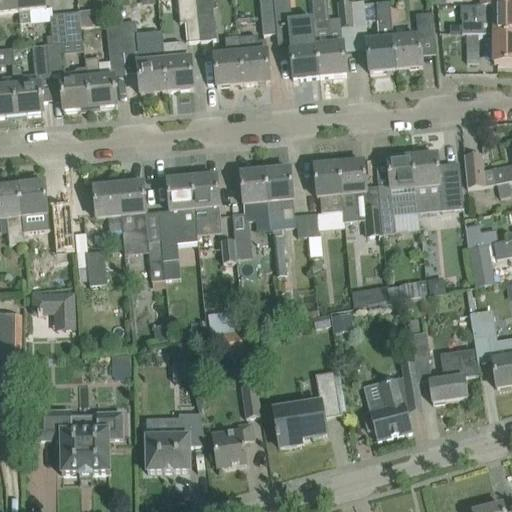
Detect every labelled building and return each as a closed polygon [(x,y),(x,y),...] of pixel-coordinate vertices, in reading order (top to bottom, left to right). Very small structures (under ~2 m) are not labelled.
[(21,28),(18,0),(0,0),(0,17),(19,16),(20,28),(21,28)] [(18,0),(21,28),(31,27),(31,14),(46,13),(44,0),(18,0)] [(201,45),(196,0),(157,0),(158,1),(162,3),(170,2),(172,0),(177,0),(180,27),(186,26),(188,46),(201,45)] [(196,0),(201,45),(216,43),(211,0),(196,0)] [(260,0),(264,38),(277,37),(273,0),(260,0)] [(321,81),(313,4),(312,0),(301,0),(298,0),(302,51),(290,52),(293,84),(321,81)] [(511,0),(480,0),(481,8),(494,9),(511,8),(511,0)] [(333,48),(331,32),(329,2),(313,4),(321,81),(346,79),(343,47),(333,48)] [(391,16),(390,6),(364,8),(364,6),(351,7),(354,30),(366,29),(366,27),(378,25),(380,44),(366,45),(369,76),(396,74),(393,42),(392,27),(391,16)] [(341,32),(354,30),(351,7),(339,9),(341,32)] [(511,8),(494,9),(481,8),(478,8),(477,23),(462,23),(462,38),(467,38),(478,38),(494,38),(511,37),(511,8)] [(68,47),(82,46),(80,27),(80,21),(79,16),(65,17),(68,47)] [(54,49),(62,48),(62,47),(68,47),(65,17),(51,18),(54,49)] [(417,18),(420,40),(434,39),(432,17),(417,18)] [(137,36),(136,25),(122,26),(125,57),(139,55),(140,67),(138,67),(141,98),(167,96),(161,34),(137,36)] [(112,80),(114,80),(127,78),(125,57),(122,26),(106,28),(110,65),(112,80)] [(164,47),(162,34),(161,34),(167,96),(194,93),(190,51),(183,45),(164,47)] [(494,67),(511,66),(511,37),(494,38),(494,67)] [(467,38),(467,52),(478,52),(478,38),(467,38)] [(258,44),(258,39),(239,41),(244,88),(270,86),(267,54),(266,55),(265,43),(258,44)] [(396,74),(423,71),(421,51),(420,40),(393,42),(396,74)] [(217,91),(244,88),(239,41),(225,43),(226,58),(214,60),(217,91)] [(62,48),(54,49),(48,49),(50,79),(60,78),(65,77),(64,77),(62,48)] [(36,80),(50,79),(48,49),(33,51),(36,80)] [(0,68),(16,67),(14,53),(0,54),(0,68)] [(87,72),(91,114),(118,111),(114,80),(112,80),(100,81),(98,62),(86,63),(87,72)] [(81,115),(91,114),(87,72),(78,73),(76,76),(77,83),(61,85),(64,116),(81,115)] [(23,88),(22,80),(13,81),(17,121),(44,118),(41,87),(23,88)] [(0,122),(17,121),(13,81),(2,82),(3,90),(0,90),(0,122)] [(439,169),(437,158),(413,161),(416,192),(418,208),(419,217),(419,218),(464,213),(459,167),(439,169)] [(468,192),(485,190),(482,159),(465,160),(468,192)] [(416,192),(413,161),(388,163),(390,190),(379,191),(383,238),(396,237),(394,220),(419,217),(418,208),(416,192)] [(383,238),(379,191),(366,192),(364,166),(339,168),(344,215),(345,226),(365,224),(366,242),(383,240),(383,238)] [(314,170),(316,190),(317,201),(321,201),(322,217),(344,215),(339,168),(314,170)] [(497,189),(498,188),(509,186),(511,185),(511,169),(494,173),(497,189)] [(266,175),(272,233),(298,230),(299,241),(309,240),(307,219),(295,220),(290,173),(266,175)] [(241,177),(243,197),(244,208),(245,225),(257,224),(258,234),(272,233),(266,175),(241,177)] [(217,180),(192,182),(197,238),(222,236),(220,211),(219,200),(217,180)] [(164,265),(180,264),(178,248),(198,246),(197,238),(192,182),(167,184),(170,215),(159,217),(164,265)] [(22,222),(48,220),(45,187),(19,190),(22,222)] [(122,220),(124,237),(125,248),(148,246),(152,285),(165,284),(164,265),(159,217),(146,218),(143,187),(119,189),(122,220)] [(124,237),(122,220),(119,189),(94,192),(97,223),(109,222),(110,238),(124,237)] [(24,248),(23,236),(22,222),(19,190),(0,191),(0,224),(8,224),(10,249),(24,248)] [(318,218),(307,219),(309,240),(311,259),(323,258),(321,240),(320,240),(318,218)] [(64,251),(64,233),(49,233),(50,252),(64,251)] [(242,234),(234,235),(236,251),(244,250),(248,246),(247,242),(247,238),(242,234)] [(283,240),(274,241),(277,281),(287,280),(283,240)] [(235,247),(235,244),(221,246),(224,268),(237,266),(235,247)] [(474,291),(496,287),(488,247),(467,251),(474,291)] [(90,290),(107,288),(104,257),(87,258),(90,290)] [(382,305),(379,292),(350,297),(315,302),(317,316),(382,305)] [(73,297),(31,298),(31,319),(74,318),(73,297)] [(235,304),(205,307),(208,337),(239,334),(235,304)] [(475,349),(497,345),(493,315),(470,319),(475,349)] [(351,316),(332,317),(333,334),(352,333),(351,316)] [(21,319),(0,318),(0,370),(0,410),(21,410),(21,319)] [(331,319),(313,322),(315,332),(332,329),(331,319)] [(419,321),(409,322),(416,367),(429,365),(431,365),(427,337),(421,338),(419,321)] [(164,327),(152,329),(154,345),(167,343),(164,327)] [(204,332),(191,334),(192,342),(205,340),(204,332)] [(242,335),(220,338),(224,360),(246,356),(242,335)] [(511,343),(506,344),(509,362),(492,364),(497,392),(511,389),(511,343)] [(187,346),(170,347),(171,366),(188,365),(187,346)] [(433,408),(467,403),(464,381),(478,379),(474,354),(447,358),(451,382),(430,386),(433,408)] [(129,358),(110,359),(111,382),(130,382),(129,358)] [(190,367),(173,368),(173,385),(190,384),(190,367)] [(347,418),(344,399),(340,376),(317,380),(321,405),(272,412),(277,443),(279,443),(280,451),(302,448),(301,444),(327,440),(323,413),(338,411),(340,419),(347,418)] [(378,446),(413,436),(406,412),(410,411),(408,397),(420,394),(418,379),(379,389),(383,405),(370,408),(371,416),(370,416),(370,417),(364,419),(369,435),(374,433),(378,446)] [(246,422),(262,420),(257,384),(241,386),(246,422)] [(72,435),(71,415),(36,416),(37,445),(61,444),(62,476),(62,478),(64,478),(79,478),(79,480),(93,480),(93,477),(108,477),(110,477),(110,474),(109,443),(123,443),(123,417),(98,418),(98,435),(72,435)] [(202,450),(206,450),(201,418),(179,418),(179,423),(180,440),(146,441),(147,476),(163,476),(174,476),(174,475),(191,475),(190,450),(202,450)] [(218,473),(247,468),(243,445),(254,444),(252,428),(238,430),(239,435),(213,439),(218,473)]
